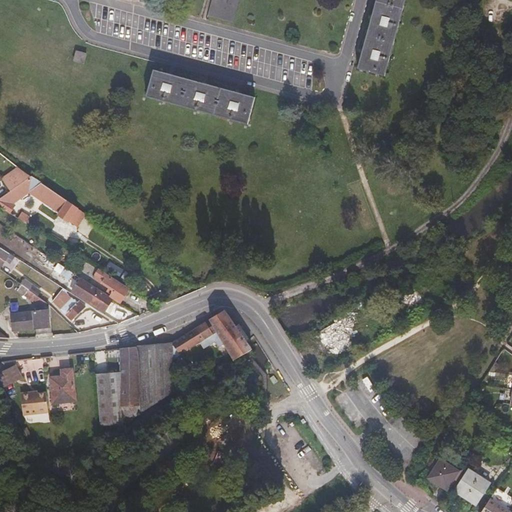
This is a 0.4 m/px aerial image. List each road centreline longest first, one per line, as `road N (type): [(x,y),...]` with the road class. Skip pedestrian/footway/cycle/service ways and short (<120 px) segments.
road 1 (residential): [(257,314),(341,281),(434,229),(494,172),(511,131)]
road 2 (tertiary): [(0,349),(123,333),(207,299),(235,301),(257,314)]
road 3 (tertiary): [(257,314),(365,471),(412,511)]
